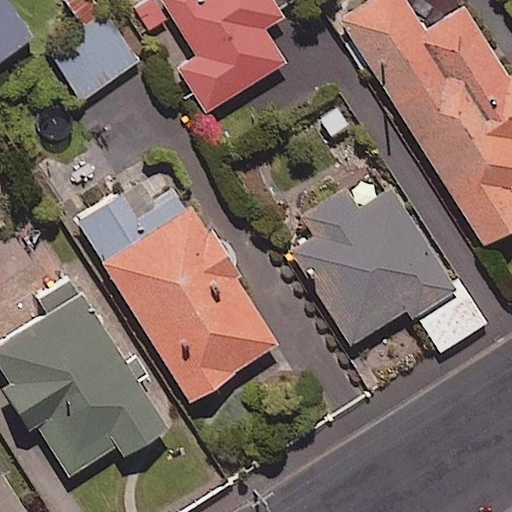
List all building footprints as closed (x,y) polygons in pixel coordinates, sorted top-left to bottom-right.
[(0,0),(0,66),(33,42),(2,0),(0,0)] [(284,19),(271,0),(150,0),(134,10),(147,31),(170,17),(196,58),(177,70),(206,115),(285,65),(264,32),(284,19)] [(424,34),(403,0),(373,0),(340,20),(483,251),(511,232),(511,75),(507,79),(465,9),(424,34)] [(138,63),(106,16),(49,55),(82,102),(138,63)] [(178,189),(150,206),(138,186),(77,224),(190,406),(278,350),(178,189)] [(440,354),(487,323),(456,276),(451,279),(391,190),(358,212),(344,191),(301,220),(313,238),(290,253),(352,348),(411,309),(440,354)] [(168,432),(72,281),(36,304),(46,318),(0,347),(0,381),(35,437),(41,433),(69,478),(115,448),(123,461),(168,432)] [(0,511),(31,511),(0,461),(0,511)]
